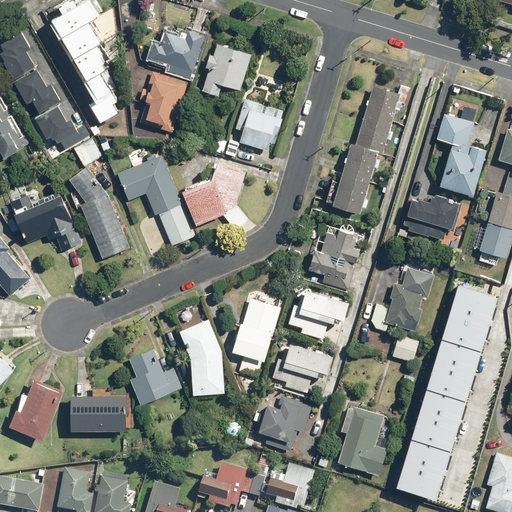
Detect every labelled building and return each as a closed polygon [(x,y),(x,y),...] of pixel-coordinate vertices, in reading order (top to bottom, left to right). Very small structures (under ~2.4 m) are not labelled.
[(99,14),(90,0),(87,0),(52,20),(61,36),(90,19),(99,14)] [(102,40),(90,19),(61,36),(73,57),(99,42),(102,40)] [(185,37),(165,30),(161,43),(153,41),(148,55),(170,63),(167,69),(190,77),(205,34),(188,28),(185,37)] [(7,59),(3,62),(14,78),(36,65),(28,50),(34,46),(23,29),(1,42),(6,50),(3,52),(7,59)] [(105,53),(99,42),(73,57),(86,79),(101,70),(107,67),(104,61),(106,60),(103,54),(105,53)] [(251,53),(217,42),(214,54),(210,52),(206,67),(209,67),(202,89),(218,94),(222,83),(241,89),(251,53)] [(37,68),(14,81),(28,105),(35,100),(42,111),(62,99),(52,82),(48,85),(37,68)] [(118,99),(101,70),(86,79),(96,98),(90,102),(101,121),(118,111),(113,102),(118,99)] [(139,98),(146,101),(139,121),(172,131),(187,81),(152,70),(146,89),(142,87),(139,98)] [(397,92),(373,85),(356,143),(352,141),(334,204),(361,212),(378,152),(383,153),(398,101),(405,103),(409,88),(399,85),(397,92)] [(26,145),(0,98),(0,145),(6,156),(26,145)] [(284,110),(245,98),(236,127),(244,129),(240,141),(267,150),(270,141),(274,143),(284,110)] [(60,103),(36,117),(47,136),(54,132),(60,142),(63,140),(67,148),(93,134),(86,122),(78,127),(73,117),(69,119),(60,103)] [(475,115),(446,107),(437,137),(453,141),(440,184),(474,193),(487,148),(467,143),(475,115)] [(511,128),(508,127),(499,159),(511,162),(511,172),(511,173),(511,128)] [(102,155),(92,138),(74,148),(84,166),(102,155)] [(189,221),(161,154),(117,172),(128,199),(145,192),(154,214),(157,213),(164,231),(189,221)] [(246,170),(217,161),(212,178),(183,190),(197,224),(228,211),(226,208),(235,205),(246,170)] [(107,193),(87,166),(69,179),(86,201),(80,203),(103,257),(130,246),(107,193)] [(511,237),(511,193),(497,189),(480,248),(506,256),(511,237)] [(414,196),(405,224),(450,239),(463,201),(436,192),(432,202),(414,196)] [(32,205),(28,193),(10,200),(27,242),(47,234),(49,239),(56,236),(61,250),(81,242),(62,193),(32,205)] [(321,251),(314,249),(306,277),(348,290),(360,248),(353,246),(357,233),(339,228),(337,234),(327,231),(321,251)] [(10,247),(0,236),(0,283),(10,295),(31,276),(7,250),(10,247)] [(395,282),(390,297),(392,297),(385,321),(405,327),(407,320),(418,323),(423,308),(419,307),(422,294),(428,296),(435,273),(418,268),(412,287),(395,282)] [(460,282),(397,484),(436,496),(499,294),(460,282)] [(351,300),(303,286),(298,304),(294,303),(288,322),(302,326),(300,331),(323,338),(329,320),(334,321),(336,316),(345,318),(351,300)] [(281,306),(250,297),(234,350),(244,353),(239,371),(256,376),(262,358),(265,359),(281,306)] [(222,349),(210,317),(180,329),(190,357),(193,394),(225,390),(222,349)] [(421,338),(394,331),(389,353),(415,360),(421,338)] [(334,354),(292,342),(287,359),(278,356),(273,376),(286,380),(285,385),(307,391),(313,373),(318,374),(320,369),(329,372),(334,354)] [(154,347),(129,357),(137,375),(130,378),(141,403),(182,386),(173,365),(163,369),(154,347)] [(0,384),(15,368),(0,354),(0,384)] [(65,389),(35,376),(22,409),(18,408),(11,424),(45,438),(65,389)] [(127,392),(72,393),(72,429),(127,429),(127,392)] [(277,405),(268,402),(259,430),(292,440),(296,428),(304,430),(312,403),(281,394),(277,405)] [(376,443),(385,414),(355,405),(338,461),(379,473),(387,446),(376,443)] [(511,511),(511,455),(496,451),(487,482),(492,484),(486,506),(507,511),(511,511)] [(248,469),(222,461),(216,480),(204,476),(199,492),(210,495),(208,501),(230,508),(231,504),(237,506),(241,491),(250,494),(256,473),(247,471),(248,469)] [(289,462),(285,475),(272,471),(268,485),(264,483),(266,476),(256,473),(250,494),(259,497),(261,492),(277,496),(275,502),(297,508),(299,505),(305,507),(316,470),(289,462)] [(91,471),(65,466),(57,507),(77,511),(76,511),(90,511),(95,492),(87,491),(91,471)] [(45,484),(0,475),(0,504),(40,511),(45,484)] [(128,481),(102,475),(94,511),(129,511),(131,504),(123,503),(128,481)] [(181,488),(154,480),(144,511),(187,511),(175,508),(181,488)]
